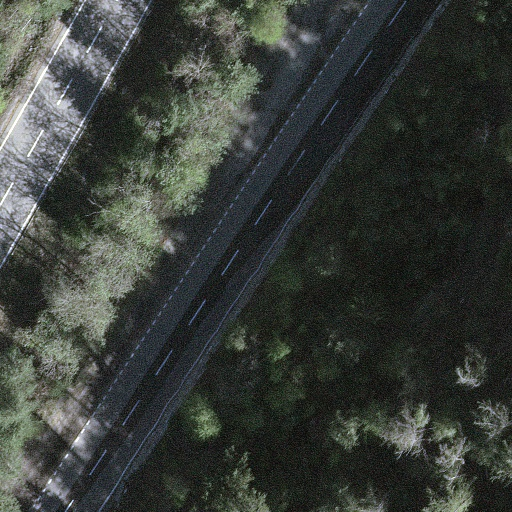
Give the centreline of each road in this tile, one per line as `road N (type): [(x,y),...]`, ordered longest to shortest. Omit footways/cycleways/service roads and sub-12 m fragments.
road 1 (tertiary): [(62,511),(406,0)]
road 2 (tertiary): [(116,0),(0,205)]
